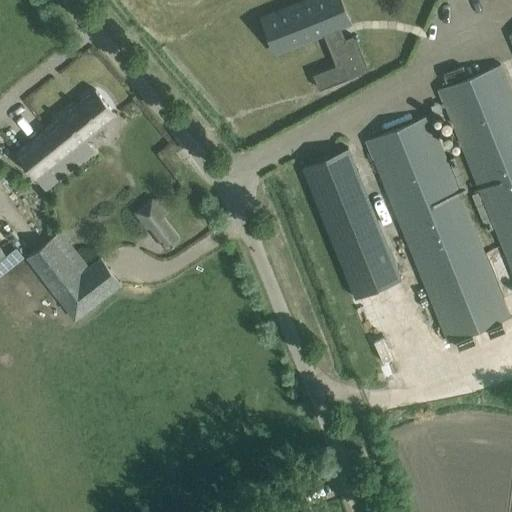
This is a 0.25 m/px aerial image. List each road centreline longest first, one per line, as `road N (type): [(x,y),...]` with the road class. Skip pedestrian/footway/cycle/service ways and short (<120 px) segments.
road 1 (unclassified): [(359,511),(243,225),(211,173),(68,0)]
road 2 (unknown): [(211,173),(420,77),(473,26),(511,6)]
